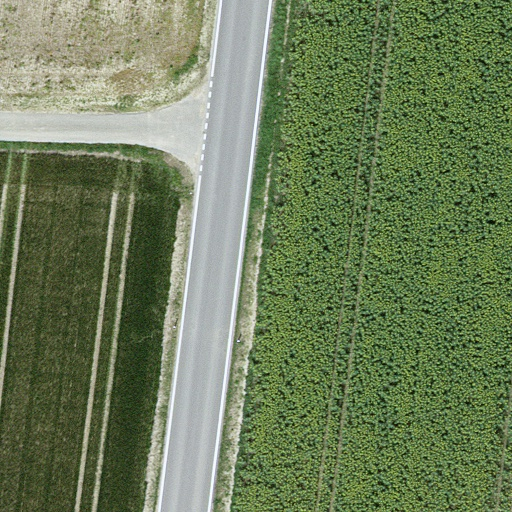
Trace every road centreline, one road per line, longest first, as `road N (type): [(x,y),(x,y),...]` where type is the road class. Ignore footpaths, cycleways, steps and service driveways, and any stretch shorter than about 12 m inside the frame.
road 1 (tertiary): [(248,0),(184,511)]
road 2 (track): [(0,128),(232,132)]
